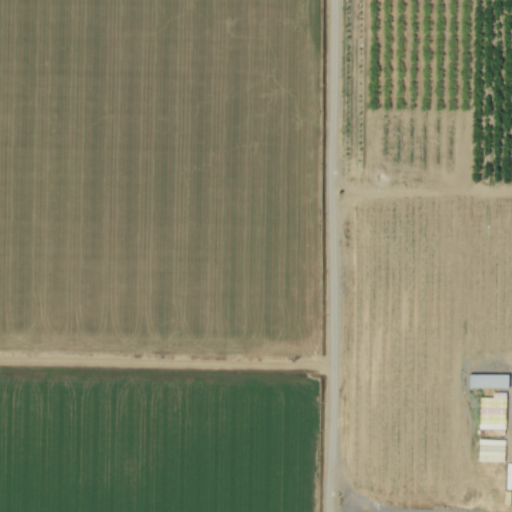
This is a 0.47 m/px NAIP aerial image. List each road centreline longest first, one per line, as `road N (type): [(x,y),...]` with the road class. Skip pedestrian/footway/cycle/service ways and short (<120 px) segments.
road 1 (track): [(330,0),(329,511)]
road 2 (track): [(0,357),(329,365)]
